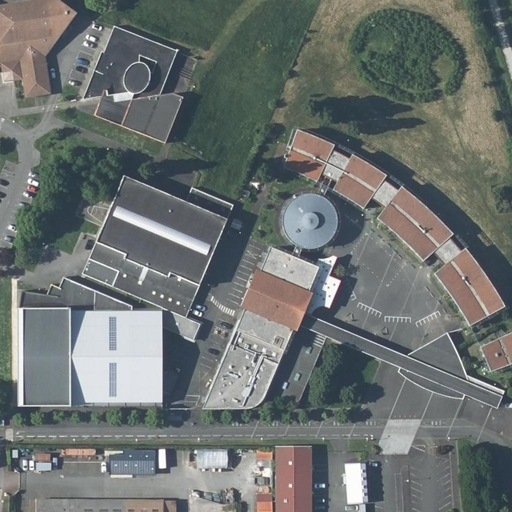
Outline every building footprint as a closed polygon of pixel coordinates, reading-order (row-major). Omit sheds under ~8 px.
[(48,89),(43,56),(73,14),(54,0),(36,0),(0,5),(0,72),(9,71),(11,81),(20,80),(22,94),(27,98),(43,97),(48,89)] [(123,126),(167,143),(185,97),(175,93),(162,95),(180,51),(117,26),(106,52),(99,72),(102,73),(92,98),(105,96),(109,95),(111,114),(126,120),(123,126)] [(99,72),(106,52),(104,51),(85,99),(92,98),(102,73),(99,72)] [(9,71),(0,72),(0,75),(1,82),(11,81),(9,71)] [(109,95),(105,96),(98,115),(123,126),(126,120),(111,114),(109,95)] [(318,173),(324,175),(330,178),(335,181),(331,188),(361,208),(369,197),(381,206),(373,217),(400,240),(420,259),(431,251),(442,264),(430,272),(467,326),(502,304),(463,248),(459,251),(448,235),(451,233),(416,200),(398,185),(395,189),(381,179),(384,174),(349,153),(346,158),(329,150),(332,145),(296,129),(280,168),(314,182),(318,173)] [(324,175),(315,195),(321,197),(330,178),(324,175)] [(188,202),(125,176),(84,275),(163,308),(188,318),(230,219),(235,205),(194,188),(188,202)] [(289,239),(293,242),(300,246),(304,247),(312,247),(318,246),(324,242),(330,236),(333,229),(335,220),(334,213),(331,207),(327,201),(321,197),(315,195),(309,194),(304,194),(298,195),(292,198),(288,203),(284,210),(282,218),(282,225),(285,233),(289,239)] [(293,242),(287,256),(294,259),(300,246),(293,242)] [(268,248),(199,408),(243,408),(252,405),(257,402),(263,397),(269,382),(294,324),(280,318),(285,306),(288,307),(298,282),(286,277),(294,259),(287,256),(268,248)] [(318,270),(294,259),(286,277),(298,282),(288,307),(285,306),(280,318),(294,324),(328,339),(394,366),(461,393),(494,407),(499,397),(466,383),(463,375),(459,360),(456,353),(444,331),(400,355),(299,313),(318,270)] [(68,341),(68,307),(133,308),(132,305),(64,278),(60,288),(52,284),(47,295),(21,291),(18,308),(18,406),(68,406),(68,381),(54,381),(55,372),(55,341),(68,341)] [(133,308),(68,307),(68,341),(55,341),(55,372),(54,381),(68,381),(68,406),(160,407),(160,409),(163,409),(163,389),(163,385),(163,366),(164,327),(163,308),(133,308)] [(188,318),(163,308),(164,327),(194,340),(201,325),(188,318)] [(511,331),(477,346),(489,371),(511,362),(511,331)] [(168,368),(163,366),(163,385),(172,389),(179,374),(168,368)] [(461,393),(394,366),(401,374),(423,387),(434,393),(441,396),(450,398),(456,398),(462,400),(461,393)] [(463,375),(466,383),(499,397),(506,392),(463,375)] [(306,511),(308,447),(272,447),(271,511),(306,511)] [(198,449),(198,467),(229,468),(229,450),(198,449)] [(269,451),(254,451),(254,459),(269,460),(269,451)] [(33,458),(33,467),(46,468),(46,459),(33,458)] [(106,477),(106,461),(65,460),(65,476),(106,477)] [(158,511),(159,498),(31,497),(31,511),(158,511)] [(173,511),(174,499),(159,498),(158,511),(173,511)] [(267,511),(268,503),(253,503),(252,511),(267,511)]
